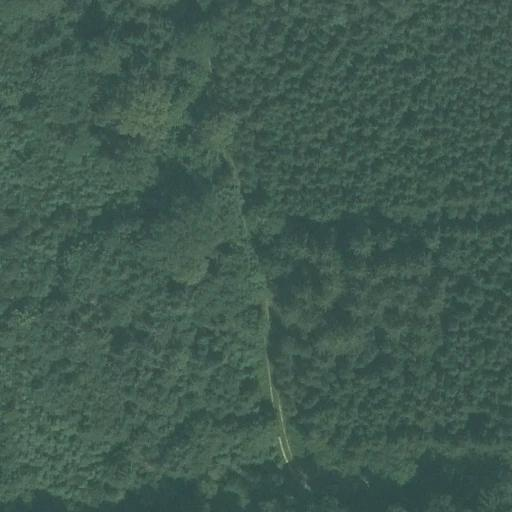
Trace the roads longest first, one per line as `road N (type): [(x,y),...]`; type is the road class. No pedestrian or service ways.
road 1 (track): [(511,471),(46,494)]
road 2 (track): [(511,205),(245,227)]
road 3 (track): [(245,227),(301,482)]
road 4 (track): [(194,0),(245,227)]
